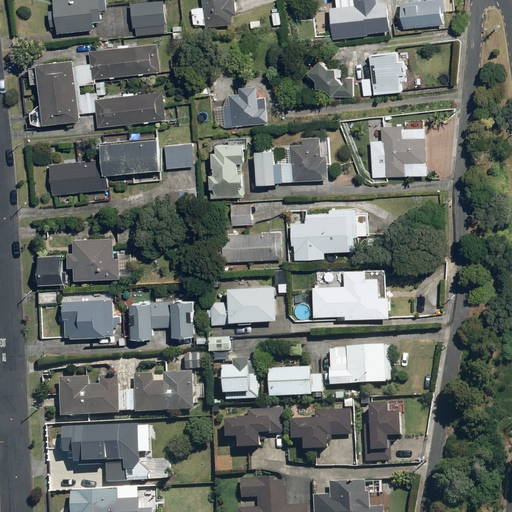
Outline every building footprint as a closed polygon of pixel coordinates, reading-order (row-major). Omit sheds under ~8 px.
[(52,8),(54,26),(61,25),(62,33),(100,28),(99,19),(105,18),(104,8),(112,7),(111,0),(57,0),(59,7),(52,8)] [(169,0),(132,0),(136,35),(172,31),(169,0)] [(205,0),(207,5),(193,7),(196,23),(215,21),(215,25),(236,22),(235,14),(242,13),(240,0),(205,0)] [(373,28),(395,27),(394,0),(358,0),(359,4),(335,5),(336,37),(359,37),(359,33),(373,32),(373,28)] [(447,0),(415,0),(403,1),(405,29),(450,25),(447,0)] [(186,23),(176,24),(177,38),(187,37),(186,23)] [(41,58),(48,123),(87,119),(86,113),(98,112),(99,125),(171,118),(168,90),(101,97),(100,90),(82,92),(81,82),(98,81),(97,76),(166,70),(163,42),(92,49),(93,61),(81,62),(81,54),(41,58)] [(402,49),(374,57),(374,63),(378,62),(381,81),(377,82),(378,93),(408,89),(406,72),(411,71),(410,61),(404,61),(402,49)] [(313,70),(320,76),(320,87),(326,86),(335,94),(338,93),(340,96),(357,94),(347,84),(348,74),(335,73),(342,67),(340,64),(334,65),(326,57),(313,70)] [(374,77),(365,77),(364,94),(373,94),(374,77)] [(227,93),(227,125),(271,123),(270,105),(262,106),(260,85),(244,86),(245,92),(227,93)] [(414,173),(432,172),(432,123),(411,123),(385,123),(386,138),(374,138),(374,176),(414,176),(414,173)] [(52,160),(53,193),(108,190),(107,173),(197,167),(195,143),(164,145),(163,134),(101,138),(103,156),(52,160)] [(282,145),(259,147),(260,182),(332,179),(331,151),(325,151),(325,134),(306,134),(306,144),(294,144),(294,160),(282,160),(282,145)] [(214,172),(214,195),(246,195),(246,179),(252,179),(253,136),(233,135),(233,140),(223,140),(223,147),(217,147),(217,163),(219,163),(219,172),(214,172)] [(295,259),(334,259),(334,251),(362,251),(361,205),(306,206),(306,219),(294,219),(295,259)] [(285,229),(232,230),(233,259),(285,258),(285,229)] [(79,235),(79,250),(72,250),(71,264),(80,265),(80,277),(124,278),(124,274),(134,274),(135,251),(119,250),(120,236),(79,235)] [(69,254),(42,253),(41,280),(68,280),(69,254)] [(318,313),(349,312),(351,316),(395,315),(394,293),(385,294),(385,274),(370,275),(370,268),(347,268),(347,285),(317,286),(318,313)] [(215,300),(215,322),(241,323),(241,318),(281,316),(282,283),(234,283),(233,300),(215,300)] [(59,291),(42,291),(41,301),(59,302),(59,291)] [(133,336),(164,336),(164,326),(177,326),(177,334),(200,334),(200,317),(194,317),(194,306),(200,306),(200,299),(164,299),(165,292),(159,292),(159,298),(147,298),(148,292),(140,292),(140,300),(134,300),(133,336)] [(118,312),(119,299),(67,296),(65,316),(70,316),(69,335),(123,338),(124,313),(118,312)] [(233,336),(212,335),(212,351),(233,351),(233,364),(229,364),(228,398),(262,399),(263,376),(261,376),(262,343),(246,342),(246,344),(233,344),(233,336)] [(391,379),(395,379),(395,343),(349,343),(349,347),(332,347),(332,384),(362,384),(362,381),(391,381),(391,379)] [(210,353),(188,353),(189,367),(211,366),(210,353)] [(274,395),(317,395),(317,391),(326,391),(326,372),(316,372),(316,366),(274,365),(274,395)] [(157,377),(157,371),(116,373),(116,379),(112,379),(112,373),(101,373),(102,382),(94,382),(93,374),(65,375),(67,414),(200,408),(198,369),(167,370),(167,376),(157,377)] [(395,402),(376,403),(377,449),(394,449),(393,435),(407,434),(406,410),(395,411),(395,402)] [(242,417),(229,417),(230,436),(242,435),(243,447),(267,446),(267,433),(287,432),(286,408),(252,410),(252,415),(242,415),(242,417)] [(297,436),(308,437),(308,448),(332,448),(332,435),(354,435),(354,410),(311,410),(311,418),(297,418),(297,436)] [(80,465),(105,464),(109,464),(108,480),(173,477),(173,457),(146,457),(146,451),(154,450),(154,425),(67,425),(67,459),(80,459),(80,465)] [(232,459),(218,459),(217,470),(232,470),(232,459)] [(262,477),(244,477),(244,496),(262,496),(262,506),(241,505),(240,511),(311,511),(311,504),(290,504),(289,480),(279,480),(279,475),(262,475),(262,477)] [(334,493),(318,493),(318,511),(387,511),(388,506),(373,506),(373,490),(371,490),(371,478),(334,478),(334,493)] [(74,511),(157,511),(159,484),(75,488),(74,511)]
